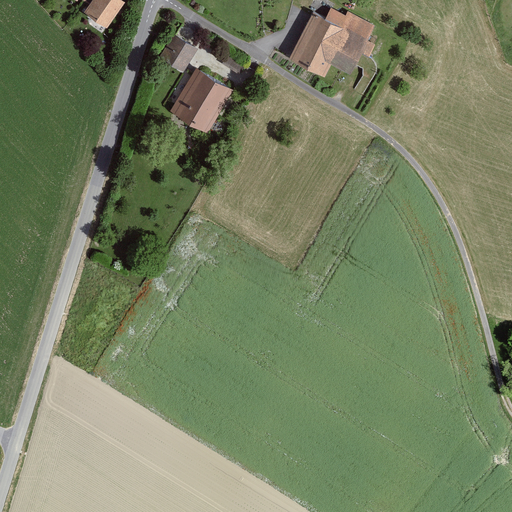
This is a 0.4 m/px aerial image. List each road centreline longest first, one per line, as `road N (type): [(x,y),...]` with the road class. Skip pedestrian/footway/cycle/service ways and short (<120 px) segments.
road 1 (track): [(164,0),(403,152),(437,198),(467,263),(511,412)]
road 2 (tertiary): [(0,488),(151,0)]
